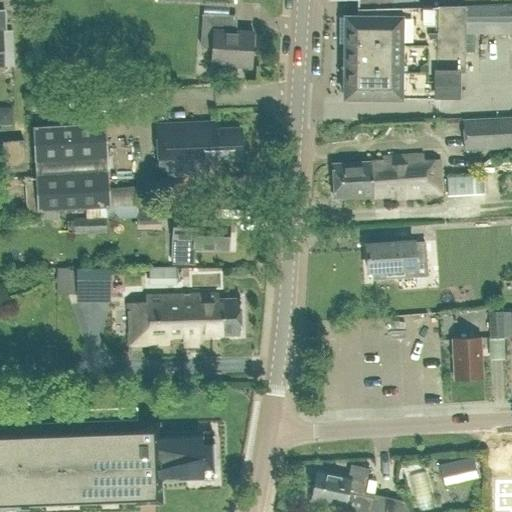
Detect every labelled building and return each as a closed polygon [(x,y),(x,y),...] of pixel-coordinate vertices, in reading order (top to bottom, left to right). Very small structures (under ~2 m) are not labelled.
[(466,6),(431,8),(431,40),(388,40),(388,45),(377,45),(345,46),(344,98),(436,99),(437,96),(457,96),(457,73),(465,73),(466,6)] [(391,6),(357,7),(357,17),(345,17),(345,46),(377,45),(377,35),(383,35),(391,31),(391,6)] [(504,23),(503,6),(470,7),(470,24),(504,23)] [(212,47),(210,64),(250,66),(252,32),(227,31),(228,15),(201,13),(199,46),(212,47)] [(87,99),(118,97),(118,90),(87,92),(87,99)] [(26,106),(75,103),(74,94),(26,97),(26,106)] [(511,145),(511,117),(463,121),(465,149),(511,145)] [(241,160),(240,128),(216,129),(216,121),(155,124),(157,176),(206,175),(205,161),(241,160)] [(34,177),(36,210),(109,206),(107,172),(106,172),(106,157),(104,122),(32,126),(34,177)] [(26,170),(23,140),(0,141),(2,172),(26,170)] [(383,161),(332,164),(334,199),(388,196),(388,198),(426,196),(426,194),(441,194),(439,160),(424,161),(423,154),(383,157),(383,161)] [(36,210),(34,177),(24,177),(26,212),(37,211),(36,210)] [(179,212),(178,238),(194,239),(193,248),(228,249),(229,220),(195,219),(196,213),(179,212)] [(74,218),(74,234),(105,233),(104,217),(74,218)] [(413,242),(365,245),(367,271),(372,271),(373,279),(416,276),(415,268),(415,260),(425,259),(424,242),(413,243),(413,242)] [(129,344),(167,343),(167,338),(182,339),(182,343),(198,342),(198,336),(241,335),(240,298),(218,299),(218,294),(146,296),(146,303),(128,304),(129,344)] [(503,338),(502,311),(501,311),(501,310),(488,311),(489,338),(503,338)] [(511,310),(502,311),(503,338),(511,337),(511,310)] [(453,379),(481,377),(479,337),(451,339),(453,379)] [(137,419),(136,407),(20,412),(21,424),(137,419)] [(134,499),(157,499),(156,478),(203,476),(202,468),(213,468),(213,476),(215,476),(213,434),(212,434),(212,442),(201,443),(201,435),(145,437),(145,429),(137,430),(137,437),(11,442),(10,436),(13,435),(13,434),(0,434),(0,504),(45,503),(45,493),(78,492),(78,501),(101,500),(101,491),(117,490),(117,500),(134,499)] [(472,460),(440,468),(445,486),(476,479),(472,460)] [(311,498),(344,505),(342,511),(369,511),(372,496),(363,494),(369,468),(350,464),(347,478),(316,471),(311,498)] [(425,471),(413,476),(426,511),(433,511),(439,510),(425,471)] [(511,481),(496,481),(496,495),(511,495),(511,481)] [(511,511),(511,495),(496,495),(496,509),(510,509),(509,511),(511,511)]
